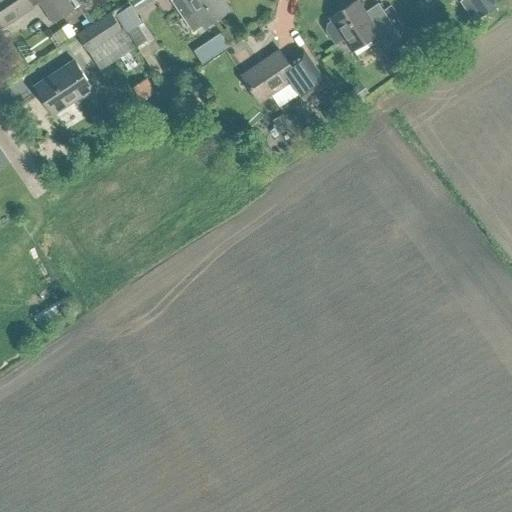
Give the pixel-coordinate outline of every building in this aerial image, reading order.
[(53,23),(73,9),(67,0),(0,0),(0,28),(33,7),(40,2),(53,23)] [(151,0),(130,0),(129,1),(136,11),(151,0)] [(168,0),(190,33),(203,24),(204,26),(229,10),(222,0),(168,0)] [(330,18),(331,20),(326,23),(325,30),(335,45),(344,39),(352,51),(378,34),(386,46),(400,36),(378,3),(377,3),(382,11),(370,19),(357,0),(330,18)] [(88,52),(122,30),(111,13),(77,35),(88,52)] [(159,48),(143,21),(127,31),(152,71),(160,67),(151,53),(159,48)] [(302,101),(327,84),(302,47),(285,59),(280,51),(241,76),(258,101),(288,81),(302,101)] [(84,100),(95,92),(74,60),(34,87),(55,119),(57,117),(54,113),(81,96),(84,100)] [(348,106),(360,98),(352,87),(341,96),(348,106)] [(334,102),(322,110),(330,124),(342,116),(334,102)]
